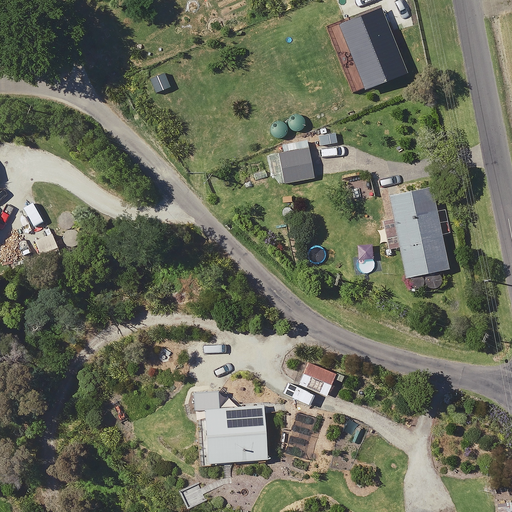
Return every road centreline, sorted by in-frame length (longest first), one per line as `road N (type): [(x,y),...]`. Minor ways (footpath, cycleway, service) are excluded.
road 1 (unclassified): [(511,384),(359,348),(318,325),(253,270),(114,126),(80,101),(0,83)]
road 2 (residential): [(460,0),(511,247)]
